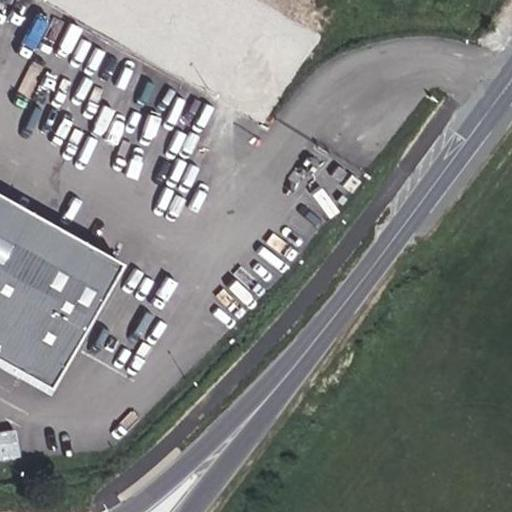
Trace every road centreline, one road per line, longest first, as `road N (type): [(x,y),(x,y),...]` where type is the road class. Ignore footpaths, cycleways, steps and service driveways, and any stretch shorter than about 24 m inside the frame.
road 1 (tertiary): [(249,418),(511,79)]
road 2 (tertiary): [(249,418),(128,511)]
